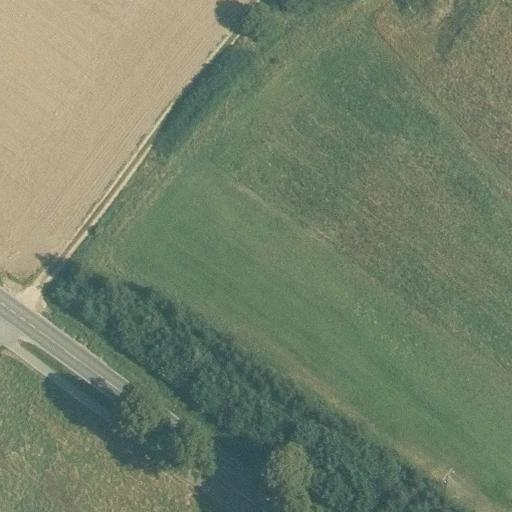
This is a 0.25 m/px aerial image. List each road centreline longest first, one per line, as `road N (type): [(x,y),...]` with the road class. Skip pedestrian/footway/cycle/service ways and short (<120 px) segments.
road 1 (track): [(262,0),(8,313)]
road 2 (secondary): [(0,307),(278,511)]
